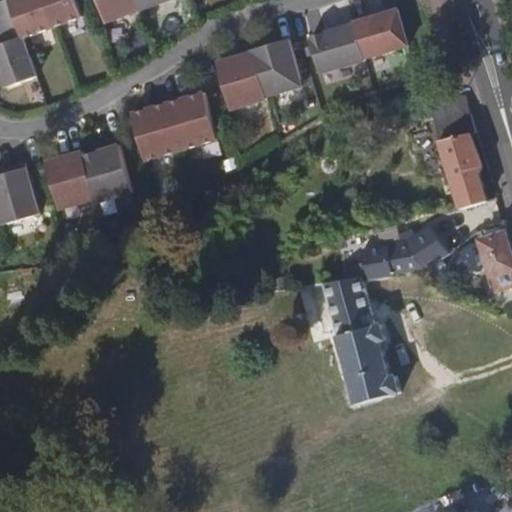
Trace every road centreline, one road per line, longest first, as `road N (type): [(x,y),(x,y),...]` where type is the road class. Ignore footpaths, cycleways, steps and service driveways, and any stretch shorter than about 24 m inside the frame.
road 1 (residential): [(287,0),(209,31),(59,121),(0,127)]
road 2 (tertiary): [(466,0),(511,138)]
